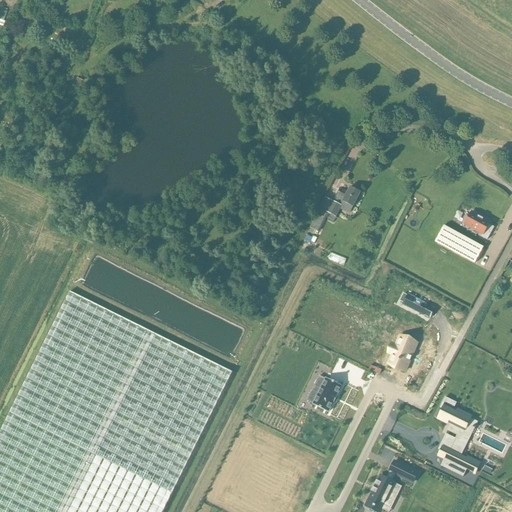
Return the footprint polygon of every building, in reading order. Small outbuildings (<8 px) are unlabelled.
[(354,207),(361,192),(350,187),(347,192),(341,189),(336,198),(339,199),(338,203),(326,197),(314,222),(315,222),(312,228),(311,228),(309,232),(313,234),(321,217),(324,218),(327,213),(330,215),(328,220),(333,222),(342,205),(341,205),(343,201),(354,207)] [(481,237),(487,240),(494,227),(489,224),(490,222),(471,212),(465,225),(482,234),(481,237)] [(444,226),(435,242),(475,264),(483,248),(444,226)] [(328,258),(344,264),(346,259),(330,253),(328,258)] [(0,511),(162,511),(232,372),(70,292),(0,434),(0,511)] [(432,307),(409,295),(405,303),(428,315),(432,307)] [(400,335),(388,364),(406,372),(418,343),(400,335)] [(311,392),(307,400),(314,403),(313,405),(328,412),(333,402),(334,402),(337,396),(336,396),(341,386),(326,378),(325,379),(322,378),(319,376),(315,385),(317,386),(321,388),(318,395),(314,393),(311,392)] [(443,409),(438,418),(447,423),(448,419),(452,421),(447,431),(457,436),(469,441),(475,428),(476,429),(477,427),(475,426),(477,422),(470,419),(471,417),(458,410),(456,413),(453,411),(457,403),(445,397),(440,408),(443,409)] [(439,449),(438,450),(441,451),(438,456),(444,459),(441,466),(463,477),(467,470),(475,474),(480,463),(468,457),(467,459),(461,457),(469,441),(457,436),(455,439),(448,453),(439,449)] [(373,492),(367,503),(374,506),(373,506),(376,507),(382,510),(384,504),(390,507),(399,488),(394,485),(395,483),(392,482),(396,475),(413,483),(418,473),(394,462),(390,471),(387,479),(381,476),(378,481),(377,481),(375,484),(376,485),(375,488),(373,487),(371,491),(373,492)]
